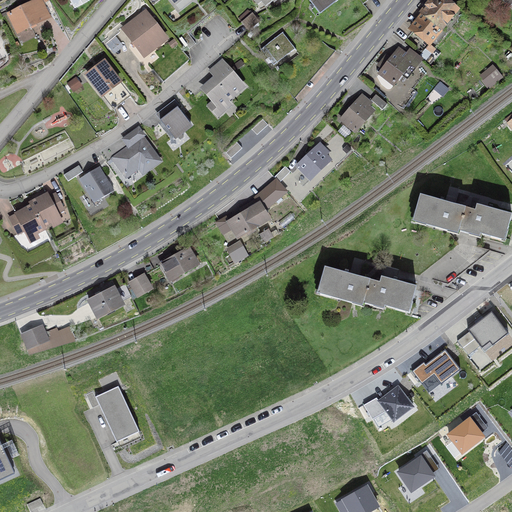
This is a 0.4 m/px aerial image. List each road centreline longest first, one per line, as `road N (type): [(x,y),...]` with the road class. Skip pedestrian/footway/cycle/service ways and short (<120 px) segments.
road 1 (primary): [(0,312),(104,265),(212,199),(295,128),(406,0)]
road 2 (residential): [(511,264),(346,383),(64,511)]
road 3 (residential): [(0,190),(101,144),(212,52)]
